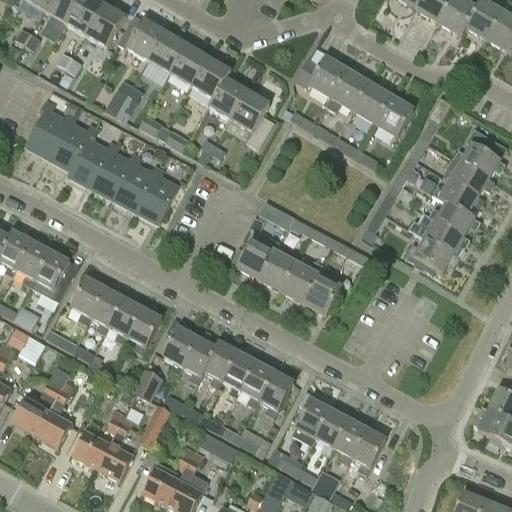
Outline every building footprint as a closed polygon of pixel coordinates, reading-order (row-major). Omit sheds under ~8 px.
[(26,0),(24,4),(46,16),(55,0),(26,0)] [(83,0),(55,0),(46,16),(66,29),(83,0)] [(83,0),(66,29),(86,40),(104,10),(87,0),(83,0)] [(396,0),(395,3),(416,15),(424,0),(396,0)] [(424,0),(416,15),(438,28),(454,1),(452,0),(424,0)] [(467,34),(477,15),(454,1),(438,28),(462,42),(467,34)] [(467,34),(488,47),(504,19),(482,6),(477,15),(467,34)] [(126,23),(104,10),(86,40),(108,53),(126,23)] [(488,47),(509,59),(511,55),(511,23),(504,19),(488,47)] [(127,54),(148,66),(166,37),(144,25),(127,54)] [(15,45),(25,51),(31,40),(22,35),(15,45)] [(166,37),(148,66),(170,79),(188,50),(166,37)] [(40,46),(31,40),(25,51),(34,57),(40,46)] [(170,79),(192,92),(209,63),(188,50),(170,79)] [(56,70),(65,75),(72,64),(63,59),(56,70)] [(227,84),(228,85),(232,77),(230,75),(232,72),(220,65),(218,68),(209,63),(192,92),(214,105),(227,84)] [(310,91),(332,104),(348,76),(326,63),(321,73),(308,66),(296,87),(305,92),(310,91)] [(82,70),(72,64),(65,75),(75,81),(82,70)] [(332,104),(326,113),(336,119),(341,109),(353,117),(369,89),(348,76),(332,104)] [(210,113),(231,125),(248,96),(228,85),(227,84),(214,105),(210,113)] [(120,96),(107,117),(116,121),(123,109),(133,92),(123,86),(118,95),(120,96)] [(353,117),(374,129),(391,102),(369,89),(353,117)] [(133,92),(123,109),(116,121),(127,127),(138,107),(144,98),(133,92)] [(271,110),(248,96),(231,125),(254,139),(271,110)] [(398,143),(414,116),(391,102),(374,129),(398,143)] [(427,124),(430,126),(439,131),(452,110),(440,103),(427,124)] [(26,154),(48,165),(67,130),(64,129),(50,121),(56,111),(47,107),(41,119),(44,120),(26,154)] [(312,137),(316,129),(295,117),(290,125),(312,137)] [(91,143),(86,140),(72,133),(78,123),(69,119),(64,129),(67,130),(48,165),(72,178),(91,143)] [(156,142),(160,145),(166,135),(162,132),(163,131),(146,121),(138,134),(155,143),(156,142)] [(428,150),(439,131),(430,126),(420,145),(428,150)] [(312,137),(333,150),(338,142),(316,129),(312,137)] [(91,131),(86,140),(91,143),(72,178),(69,183),(91,195),(109,160),(106,158),(92,151),(100,135),(91,131)] [(166,135),(160,145),(165,148),(165,149),(182,158),(189,146),(172,136),(171,137),(166,135)] [(507,155),(474,135),(465,151),(470,154),(466,160),(460,156),(454,165),(490,185),(495,176),(501,179),(506,171),(500,167),(507,155)] [(333,150),(354,163),(359,155),(338,142),(333,150)] [(204,170),(210,160),(216,151),(206,145),(200,154),(203,155),(197,166),(204,170)] [(420,145),(409,161),(418,167),(428,150),(420,145)] [(132,172),(128,170),(115,162),(120,153),(111,148),(106,158),(109,160),(91,195),(114,207),(132,172)] [(226,157),(216,151),(210,160),(220,166),(226,157)] [(381,167),(359,155),(354,163),(376,176),(381,167)] [(142,165),(134,160),(128,170),(132,172),(114,207),(136,219),(154,183),(151,182),(137,174),(142,165)] [(399,179),(408,185),(418,167),(409,161),(399,179)] [(450,187),(451,187),(479,203),(484,194),(490,197),(496,188),(490,185),(454,165),(449,174),(444,183),(450,187)] [(156,172),(151,182),(154,183),(136,219),(159,231),(178,196),(159,186),(164,177),(156,172)] [(399,179),(388,197),(397,203),(408,185),(399,179)] [(446,209),(447,209),(468,221),(469,221),(474,212),(480,215),(485,207),(479,203),(451,187),(450,187),(445,196),(438,192),(433,201),(440,205),(446,209)] [(388,197),(378,215),(386,221),(397,203),(388,197)] [(258,220),(286,235),(293,223),(265,208),(258,220)] [(442,218),(435,213),(429,223),(465,243),(470,234),(476,237),(481,228),(469,221),(468,221),(447,209),(446,209),(442,218)] [(372,249),(375,244),(373,243),(386,221),(378,215),(366,235),(361,243),(372,249)] [(426,245),(426,244),(454,261),(454,260),(458,263),(464,253),(465,255),(470,246),(465,243),(429,223),(428,223),(424,221),(419,229),(414,227),(409,235),(426,245)] [(293,223),(286,235),(287,235),(289,232),(310,243),(315,234),(294,223),(293,223)] [(0,238),(4,232),(0,229),(0,263),(10,243),(0,238)] [(16,277),(32,247),(31,247),(22,242),(26,236),(16,231),(13,237),(10,243),(0,263),(0,268),(7,272),(4,279),(13,283),(16,277)] [(310,243),(332,255),(337,246),(315,234),(310,243)] [(31,293),(34,287),(50,257),(49,257),(40,252),(44,246),(34,241),(31,247),(32,247),(16,277),(26,282),(22,289),(31,293)] [(238,274),(260,285),(275,257),(280,248),(270,243),(265,252),(253,246),(247,257),(241,269),(238,274)] [(454,260),(454,261),(426,244),(426,245),(420,254),(414,250),(408,259),(415,263),(443,280),(449,269),(454,273),(460,264),(458,263),(454,260)] [(359,259),(360,258),(337,246),(332,255),(355,267),(355,266),(364,271),(368,264),(359,259)] [(53,251),(49,257),(50,257),(34,287),(44,292),(40,299),(59,309),(70,289),(60,283),(69,267),(59,262),(62,256),(53,251)] [(232,265),(241,269),(247,257),(239,253),(232,265)] [(281,297),(296,269),(275,257),(260,285),(281,297)] [(281,297),(304,309),(319,281),(324,272),(314,267),(309,275),(296,269),(281,297)] [(87,331),(90,324),(90,323),(106,294),(96,289),(99,283),(90,279),(71,313),(82,319),(78,326),(87,331)] [(319,281),(304,309),(327,321),(342,293),(319,281)] [(106,294),(90,323),(90,324),(100,329),(96,336),(105,341),(109,334),(108,333),(124,304),(115,299),(118,293),(108,289),(106,294)] [(127,343),(126,343),(142,314),(133,309),(136,303),(127,298),(124,304),(108,333),(109,334),(118,339),(114,346),(124,351),(128,344),(127,343)] [(0,318),(14,326),(18,318),(0,307),(0,318)] [(145,308),(142,314),(126,343),(127,343),(128,344),(136,349),(133,356),(142,361),(162,324),(152,319),(155,313),(145,308)] [(35,338),(39,332),(36,330),(37,328),(18,318),(14,326),(32,337),(32,336),(35,338)] [(198,344),(189,339),(192,333),(182,328),(163,363),(173,368),(170,375),(179,380),(183,373),(198,344)] [(7,350),(38,365),(47,347),(16,331),(7,350)] [(75,349),(50,335),(45,344),(70,358),(75,349)] [(201,383),(204,378),(204,377),(216,354),(207,349),(210,343),(201,338),(198,344),(183,373),(192,378),(188,385),(197,390),(201,383)] [(219,394),(222,387),(238,358),(228,353),(232,347),(222,342),(219,348),(216,354),(204,377),(204,378),(214,383),(210,389),(219,394)] [(70,358),(89,369),(94,359),(75,349),(70,358)] [(222,387),(232,393),(228,399),(237,404),(241,397),(256,368),(255,367),(246,363),(250,357),(241,352),(238,358),(222,387)] [(2,376),(13,357),(4,353),(0,360),(0,414),(11,396),(0,389),(0,387),(6,378),(2,376)] [(87,373),(105,383),(110,374),(100,369),(102,364),(94,359),(89,369),(90,369),(87,373)] [(256,414),(259,407),(275,377),(274,377),(265,373),(268,367),(258,361),(255,367),(256,368),(241,397),(251,403),(247,409),(256,414)] [(269,412),(265,419),(274,424),(278,417),(294,388),(283,382),(287,376),(277,371),(274,377),(275,377),(259,407),(269,412)] [(12,428),(35,441),(66,387),(69,381),(56,373),(36,410),(25,404),(12,428)] [(129,385),(110,374),(105,383),(125,393),(129,385)] [(151,407),(163,385),(144,375),(132,398),(151,407)] [(58,454),(72,430),(58,422),(74,392),(66,387),(35,441),(58,454)] [(511,398),(499,392),(488,413),(511,424),(511,398)] [(312,406),(292,443),(310,453),(316,444),(331,415),(330,415),(321,410),(324,404),(316,399),(312,406)] [(180,422),(181,419),(186,410),(168,400),(161,413),(180,422)] [(334,454),(349,425),(348,425),(339,420),(342,414),(333,409),(330,415),(331,415),(316,444),(325,449),(321,457),(330,462),(334,454)] [(205,421),(186,410),(181,419),(200,429),(205,421)] [(157,411),(137,447),(151,455),(170,418),(157,411)] [(511,426),(511,427),(511,425),(511,424),(488,413),(478,435),(502,447),(511,451),(511,426)] [(115,440),(124,422),(125,419),(117,415),(106,435),(115,440)] [(348,471),(352,464),(367,435),(366,435),(357,429),(360,424),(352,419),(348,425),(349,425),(334,454),(344,459),(339,467),(348,471)] [(200,429),(218,439),(222,430),(205,421),(200,429)] [(112,446),(110,450),(97,475),(120,487),(133,463),(118,455),(125,443),(133,427),(124,422),(115,440),(112,446)] [(379,433),(370,428),(366,435),(367,435),(352,464),(362,469),(358,477),(367,481),(371,474),(386,445),(376,439),(379,433)] [(218,439),(236,449),(241,441),(222,430),(218,439)] [(110,450),(86,437),(73,462),(97,475),(110,450)] [(211,457),(218,445),(206,438),(199,451),(211,457)] [(241,441),(236,449),(255,460),(260,451),(241,441)] [(184,476),(184,477),(195,456),(186,451),(175,471),(184,476)] [(267,467),(295,482),(300,473),(302,469),(275,453),(267,467)] [(204,461),(195,456),(184,477),(193,481),(204,461)] [(177,477),(158,467),(155,474),(142,498),(166,510),(181,483),(176,480),(177,477)] [(295,482),(312,491),(313,492),(318,483),(300,473),(295,482)] [(184,477),(184,476),(181,483),(166,510),(169,511),(195,511),(202,500),(208,488),(193,481),(184,477)] [(318,500),(330,507),(334,499),(334,498),(336,494),(318,483),(313,492),(312,491),(310,496),(318,500)] [(462,497),(456,511),(482,511),(485,506),(462,497)] [(246,511),(248,511),(259,511),(264,504),(253,498),(246,511)] [(334,499),(330,507),(339,511),(351,511),(353,509),(334,499)] [(316,500),(310,511),(331,511),(333,509),(316,500)] [(259,511),(272,511),(275,507),(265,502),(264,504),(259,511)]
